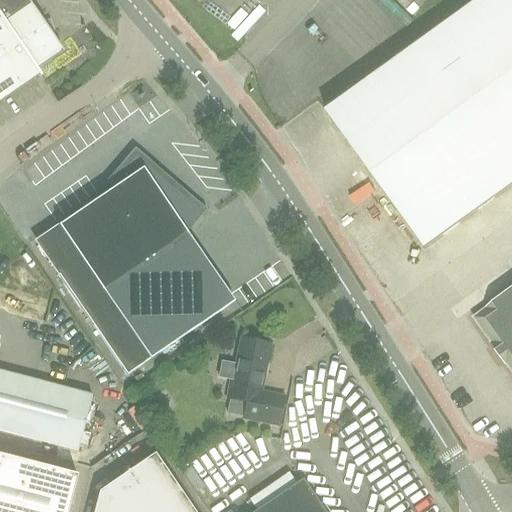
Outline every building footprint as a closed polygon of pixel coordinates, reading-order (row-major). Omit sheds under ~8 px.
[(0,0),(0,101),(40,74),(35,68),(62,50),(27,0),(0,0)] [(511,0),(482,0),(327,112),(427,250),(511,187),(511,0)] [(193,3),(186,10),(200,23),(206,16),(193,3)] [(323,21),(354,62),(377,45),(346,4),(323,21)] [(116,129),(131,119),(124,109),(109,118),(116,129)] [(101,197),(58,226),(81,259),(58,275),(127,376),(234,302),(214,273),(205,279),(180,242),(203,215),(136,157),(101,197)] [(496,248),(511,237),(511,233),(509,228),(491,240),(496,248)] [(507,365),(511,370),(511,290),(492,305),(493,305),(474,318),(492,343),(492,344),(507,365)] [(242,340),(237,365),(222,363),(219,378),(234,381),(234,383),(232,383),(229,399),(248,402),(245,419),(280,425),(285,397),(261,393),(269,345),(242,340)] [(0,371),(0,431),(78,452),(93,396),(0,371)] [(141,408),(133,412),(145,434),(153,430),(141,408)] [(194,511),(154,454),(98,492),(93,511),(194,511)] [(0,511),(68,511),(78,477),(0,456),(0,511)] [(324,511),(302,480),(254,511),(324,511)]
